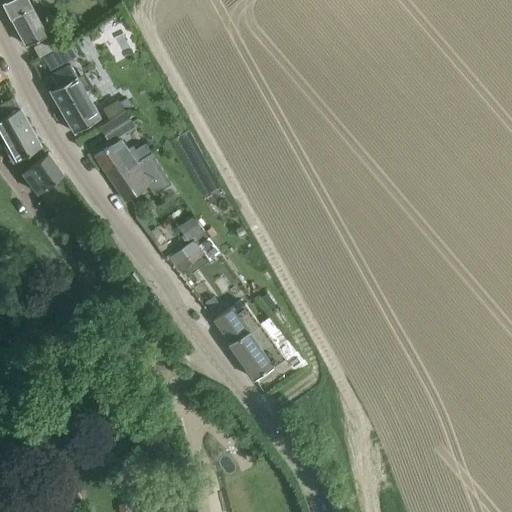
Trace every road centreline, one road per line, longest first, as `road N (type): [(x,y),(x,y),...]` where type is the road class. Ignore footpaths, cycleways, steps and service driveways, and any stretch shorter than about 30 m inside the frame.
road 1 (unclassified): [(316,511),(294,457),(48,130),(0,25)]
road 2 (track): [(372,511),(356,413),(131,0)]
road 3 (residential): [(110,316),(0,156)]
